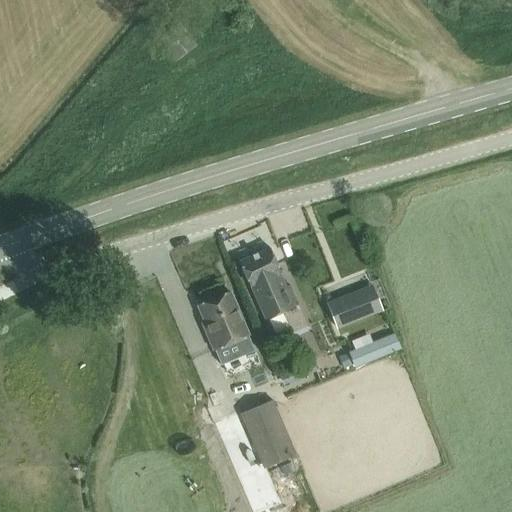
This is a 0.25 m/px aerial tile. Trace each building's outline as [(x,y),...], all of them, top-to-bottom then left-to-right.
[(177,59),(193,46),(177,26),(160,39),(177,59)] [(275,317),(299,307),(291,286),(285,286),(270,249),(239,262),(250,287),(251,287),(257,302),(265,321),(275,317)] [(382,311),(374,292),(372,287),(327,304),(329,310),(337,329),(382,311)] [(229,293),(198,306),(208,329),(205,330),(214,350),(248,336),(229,293)] [(355,365),(400,347),(394,332),(349,350),(355,365)] [(248,336),(214,350),(221,366),(255,352),(248,336)] [(286,385),(313,373),(308,362),(281,373),(286,385)] [(296,456),(272,401),(241,414),(264,469),(296,456)]
